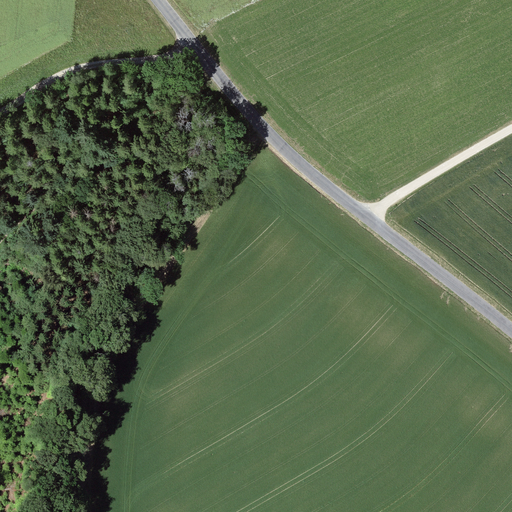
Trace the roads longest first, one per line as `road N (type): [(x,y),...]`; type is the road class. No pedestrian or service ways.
road 1 (tertiary): [(511,330),(293,158),(158,0)]
road 2 (track): [(0,111),(80,66),(157,58),(193,43)]
road 3 (track): [(364,215),(511,130)]
